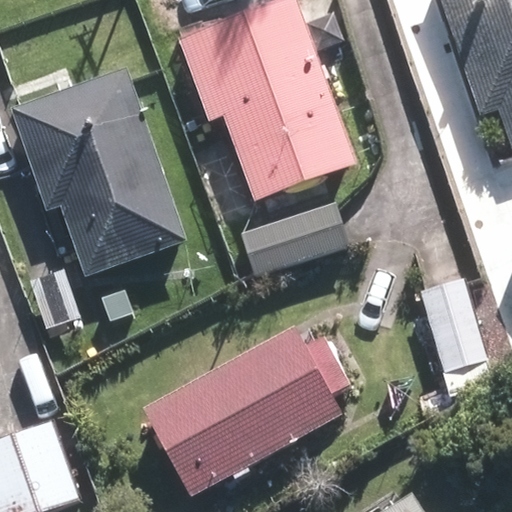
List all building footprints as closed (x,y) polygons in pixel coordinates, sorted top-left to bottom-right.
[(511,0),(470,0),(504,107),(511,104),(511,0)] [(315,11),(211,45),(234,114),(252,108),(280,191),(366,162),(315,11)] [(145,84),(42,120),(71,204),(80,202),(104,272),(199,239),(145,84)] [(341,208),(251,239),(263,275),(353,244),(341,208)] [(475,289),(431,301),(453,381),(497,369),(475,289)] [(318,339),(161,424),(197,489),(353,404),(318,339)] [(59,437),(0,457),(0,511),(49,511),(81,502),(59,437)]
